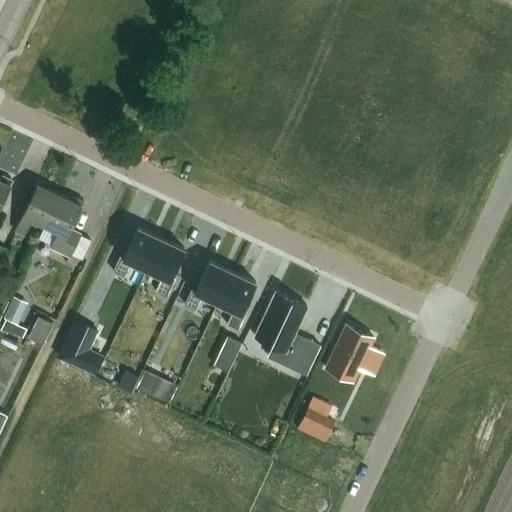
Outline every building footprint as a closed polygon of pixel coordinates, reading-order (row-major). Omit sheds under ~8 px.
[(0,206),(12,181),(2,177),(1,180),(0,180),(0,206)] [(44,226),(59,195),(47,189),(48,185),(39,181),(15,231),(24,236),(32,220),(44,226)] [(70,229),(83,202),(74,197),(72,201),(59,195),(44,226),(57,232),(50,248),(70,257),(81,234),(70,229)] [(124,257),(116,273),(127,278),(134,264),(149,272),(164,240),(141,229),(127,259),(124,257)] [(164,240),(149,272),(165,279),(159,293),(170,298),(177,282),(174,280),(187,251),(164,240)] [(193,289),(186,305),(197,310),(203,297),(219,304),(234,272),(210,261),(197,291),(193,289)] [(234,272),(219,304),(235,311),(228,325),(239,330),(247,314),(243,313),(257,283),(234,272)] [(255,337),(273,346),(268,357),(306,375),(320,345),(294,333),(307,306),(276,292),(255,337)] [(22,314),(8,307),(3,318),(17,325),(22,314)] [(28,341),(43,348),(53,327),(38,320),(28,341)] [(62,358),(95,374),(103,357),(88,350),(97,331),(78,322),(62,358)] [(348,325),(327,369),(353,382),(359,369),(369,347),(373,338),(348,325)] [(0,345),(13,351),(17,343),(0,334),(0,345)] [(241,343),(227,336),(213,365),(228,372),(241,343)] [(151,395),(158,381),(145,375),(138,389),(151,395)]
